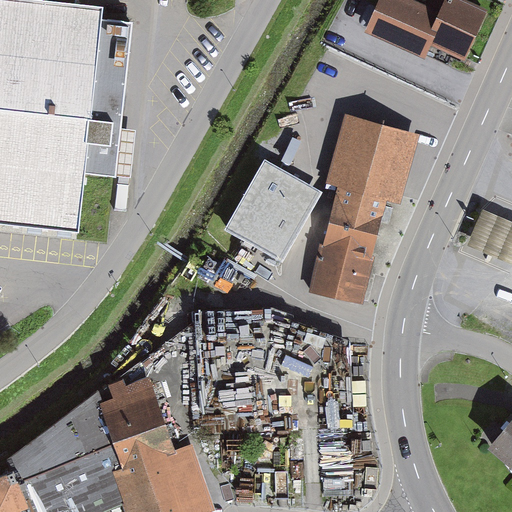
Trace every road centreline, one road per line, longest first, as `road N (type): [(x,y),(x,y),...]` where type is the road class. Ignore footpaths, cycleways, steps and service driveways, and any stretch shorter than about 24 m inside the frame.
road 1 (residential): [(266,0),(99,284),(0,370)]
road 2 (secondary): [(403,330),(420,264),(511,55)]
road 3 (secondary): [(432,511),(400,407),(403,330)]
